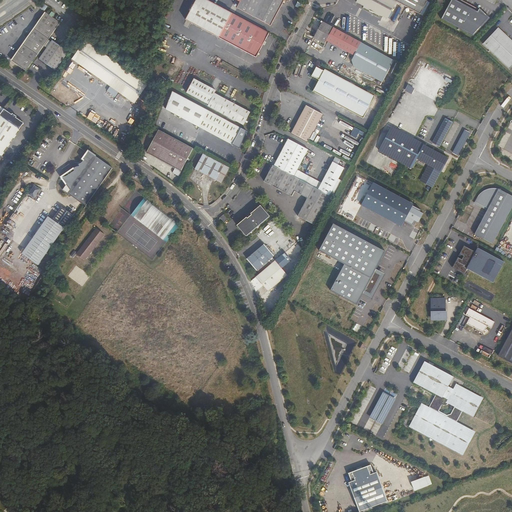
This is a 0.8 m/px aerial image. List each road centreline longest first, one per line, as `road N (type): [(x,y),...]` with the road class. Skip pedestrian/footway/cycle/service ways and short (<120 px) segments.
road 1 (unclassified): [(294,465),(321,442),(511,94)]
road 2 (unclassified): [(294,465),(248,295),(200,219)]
road 3 (unclassified): [(200,219),(228,196),(250,159),(275,81),(317,0)]
road 4 (unclassified): [(200,219),(0,72)]
road 5 (track): [(0,372),(92,206),(117,181)]
road 6 (unknown): [(275,81),(180,30),(189,0)]
